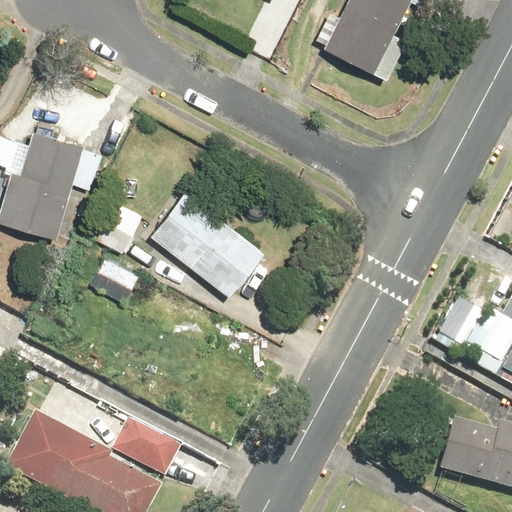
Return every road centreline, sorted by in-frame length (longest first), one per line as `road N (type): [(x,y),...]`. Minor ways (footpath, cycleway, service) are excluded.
road 1 (residential): [(84,0),(101,24),(435,205)]
road 2 (residential): [(267,511),(435,205)]
road 3 (residential): [(435,205),(511,45)]
